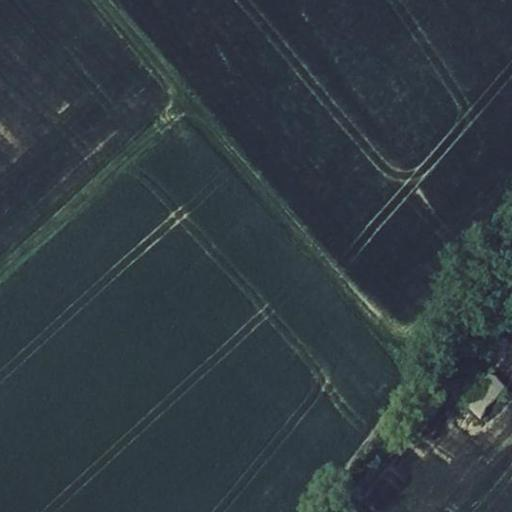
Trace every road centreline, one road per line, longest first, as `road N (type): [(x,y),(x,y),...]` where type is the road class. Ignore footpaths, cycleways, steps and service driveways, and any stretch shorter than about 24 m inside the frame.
road 1 (track): [(104,0),(426,388)]
road 2 (track): [(185,98),(0,268)]
road 3 (track): [(511,276),(426,388)]
